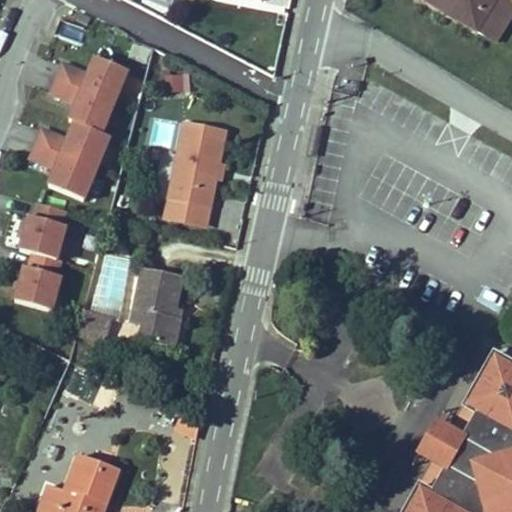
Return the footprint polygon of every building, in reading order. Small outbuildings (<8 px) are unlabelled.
[(422,0),(495,43),(511,15),(511,0),(510,0),(422,0)] [(90,20),(79,14),(76,20),(87,26),(90,20)] [(95,59),(88,76),(63,66),(51,95),(76,105),(68,123),(77,126),(101,136),(128,73),(95,59)] [(365,59),(353,63),(354,67),(366,65),(365,59)] [(164,93),(182,92),(182,77),(163,77),(164,93)] [(185,123),(168,202),(209,210),(212,196),(218,165),(225,131),(185,123)] [(101,136),(77,126),(70,143),(45,132),(33,161),(58,172),(51,189),(84,203),(110,140),(101,136)] [(169,147),(172,128),(159,126),(156,145),(169,147)] [(322,129),(313,127),(307,157),(315,159),(322,129)] [(225,166),(218,165),(212,196),(219,197),(225,166)] [(209,210),(168,202),(165,217),(206,225),(209,210)] [(61,227),(65,212),(37,205),(33,219),(29,218),(19,252),(32,257),(54,264),(66,228),(61,227)] [(57,278),(61,266),(54,264),(32,257),(28,270),(24,269),(15,303),(52,313),(61,279),(57,278)] [(138,342),(175,350),(181,320),(175,319),(184,278),(141,269),(130,324),(141,327),(138,342)] [(82,314),(76,336),(106,344),(112,322),(82,314)] [(412,497),(404,511),(511,511),(511,363),(494,353),(471,394),(477,414),(464,436),(445,471),(433,492),(412,497)] [(477,414),(471,394),(464,407),(477,414)] [(197,439),(200,424),(182,415),(175,428),(197,439)] [(464,436),(437,420),(417,454),(445,471),(464,436)] [(49,487),(39,511),(103,511),(119,472),(79,457),(66,493),(49,487)] [(420,484),(412,497),(433,492),(420,484)]
